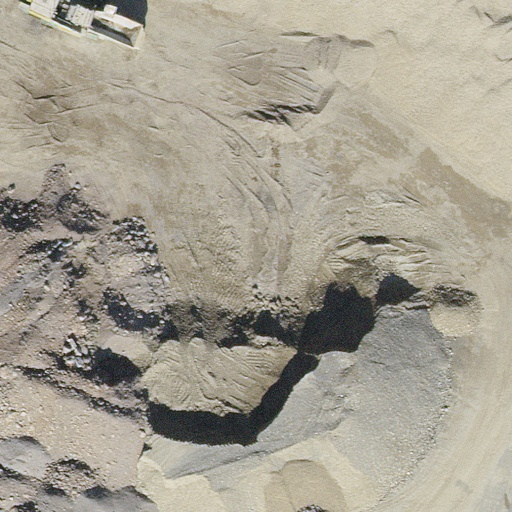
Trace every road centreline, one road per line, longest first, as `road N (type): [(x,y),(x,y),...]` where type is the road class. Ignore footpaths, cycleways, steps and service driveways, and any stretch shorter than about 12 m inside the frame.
road 1 (track): [(9,0),(203,511)]
road 2 (track): [(99,237),(511,95)]
